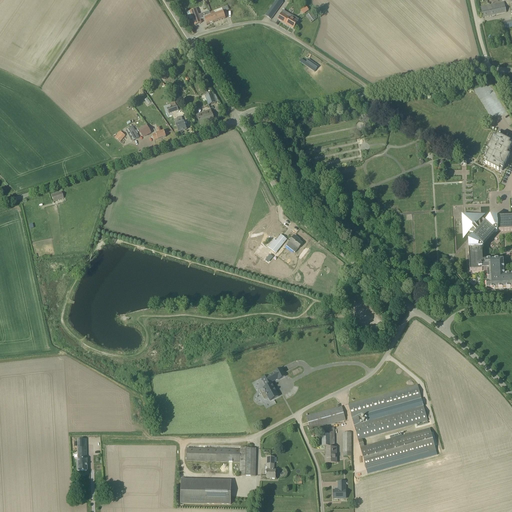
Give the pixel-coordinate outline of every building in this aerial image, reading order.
[(283,3),(283,2),(279,0),(276,0),(269,11),(266,15),(271,20),(274,16),(283,3)] [(483,17),(506,12),(504,2),(481,7),(483,17)] [(211,16),(210,13),(209,11),(199,15),(197,9),(190,11),(193,19),(195,25),(201,23),(200,20),(204,18),(207,25),(213,23),(211,16)] [(213,23),(226,19),(223,12),(223,11),(215,14),(214,11),(210,13),(211,16),(213,23)] [(278,20),(293,29),(299,20),(292,16),(287,13),(285,15),(282,13),(278,20)] [(311,23),(316,20),(311,13),(306,16),(311,23)] [(306,63),(301,59),(300,62),(304,64),(314,72),(318,67),(308,60),(306,63)] [(216,103),(212,93),(205,96),(207,103),(208,106),(216,103)] [(169,114),(178,111),(176,105),(167,108),(169,114)] [(200,125),(214,120),(210,110),(200,114),(196,115),(200,125)] [(183,122),(182,117),(176,118),(177,119),(174,120),(178,133),(187,130),(184,122),(183,122)] [(139,129),(142,134),(150,130),(147,124),(139,129)] [(126,131),(130,137),(132,142),(139,138),(133,127),(126,131)] [(161,133),(160,128),(158,129),(159,133),(152,136),(154,141),(158,139),(158,140),(166,137),(164,132),(161,133)] [(120,142),(125,136),(123,134),(120,132),(115,138),(120,142)] [(489,152),(484,161),(487,162),(485,165),(499,172),(500,169),(502,170),(505,164),(510,156),(509,156),(511,153),(509,152),(511,146),(509,145),(510,142),(497,136),(496,138),(493,137),(486,151),(489,152)] [(54,202),(63,199),(61,193),(52,196),(53,201),(54,202)] [(485,224),(486,224),(482,228),(479,218),(479,217),(466,216),(463,219),(466,231),(477,233),(474,237),(473,237),(468,242),(469,249),(469,256),(470,261),(469,261),(470,271),(482,271),(482,270),(487,270),(488,282),(486,282),(486,290),(511,288),(511,217),(502,218),(502,216),(500,216),(498,216),(498,218),(490,218),(485,224)] [(279,249),(287,240),(281,235),(277,241),(274,239),(268,247),(276,253),(279,249)] [(303,244),(298,240),(299,239),(295,236),(290,242),(289,242),(295,247),(292,250),(295,252),(303,244)] [(264,400),(268,398),(270,401),(278,397),(274,389),(275,389),(272,384),(271,382),(278,379),(279,380),(285,377),(281,369),(274,372),(275,373),(268,376),(262,379),(266,387),(263,389),(265,393),(262,395),(264,400)] [(361,424),(358,416),(421,399),(417,386),(348,405),(358,440),(366,470),(436,451),(429,428),(364,447),(362,439),(428,421),(424,406),(361,424)] [(310,430),(346,421),(342,407),(307,417),(310,430)] [(334,447),(334,428),(322,429),(322,446),(334,447)] [(343,457),(351,457),(351,433),(343,433),(343,457)] [(78,471),(87,471),(86,439),(77,440),(78,471)] [(240,463),(240,471),(240,476),(255,476),(256,449),(241,448),(241,450),(187,449),(187,461),(240,463)] [(336,463),(336,448),(326,448),(326,456),(326,463),(336,463)] [(266,478),(276,478),(276,471),(274,471),(275,457),(267,457),(266,478)] [(181,481),(181,503),(231,505),(231,482),(181,481)] [(345,490),(345,482),(338,482),(338,487),(339,487),(339,490),(333,490),(333,499),(346,499),(346,490),(345,490)]
